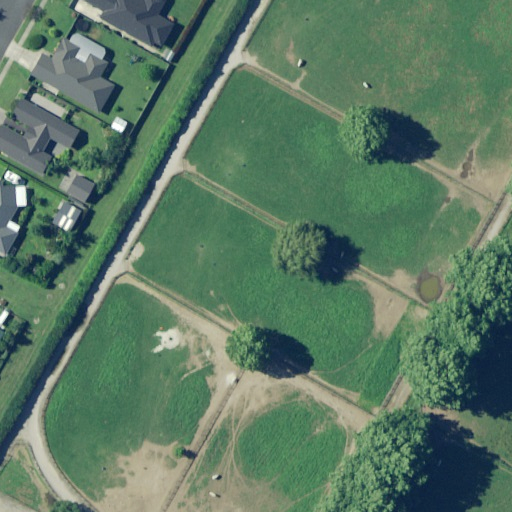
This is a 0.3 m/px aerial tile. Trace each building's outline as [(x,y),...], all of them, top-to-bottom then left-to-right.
[(102,20),(152,47),(153,45),(159,48),(173,23),(157,14),(163,3),(156,0),(77,0),(101,13),(99,18),(102,20)] [(80,48),(63,38),(51,59),(41,54),(30,75),(97,112),(112,86),(100,79),(108,64),(90,54),(85,64),(74,58),(80,48)] [(21,136),(3,126),(0,124),(0,152),(41,176),(52,156),(42,151),(49,139),(68,150),(78,132),(19,98),(8,116),(26,126),(21,136)] [(96,186),(77,175),(67,192),(86,202),(96,186)] [(0,252),(5,255),(17,233),(7,227),(24,196),(0,183),(0,252)] [(66,201),(54,223),(70,232),(83,211),(66,201)]
